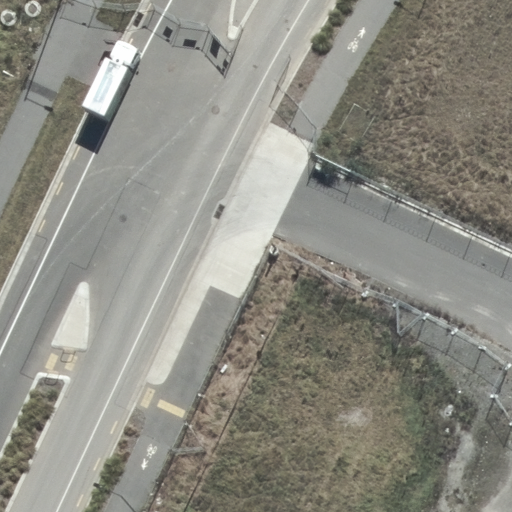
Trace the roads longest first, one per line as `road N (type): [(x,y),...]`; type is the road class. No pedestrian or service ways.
road 1 (residential): [(292,0),(188,184),(40,511)]
road 2 (residential): [(0,398),(195,0)]
